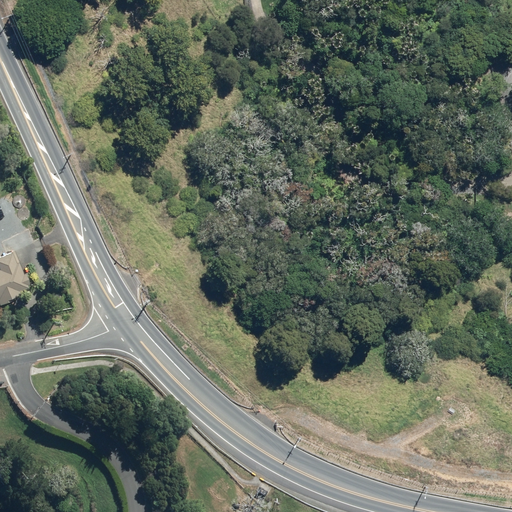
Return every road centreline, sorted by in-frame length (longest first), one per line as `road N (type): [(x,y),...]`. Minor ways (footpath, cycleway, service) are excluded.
road 1 (secondary): [(428,511),(319,481),(253,446),(124,324)]
road 2 (secondary): [(124,324),(83,253),(0,59)]
road 3 (residential): [(0,358),(83,342),(124,324)]
